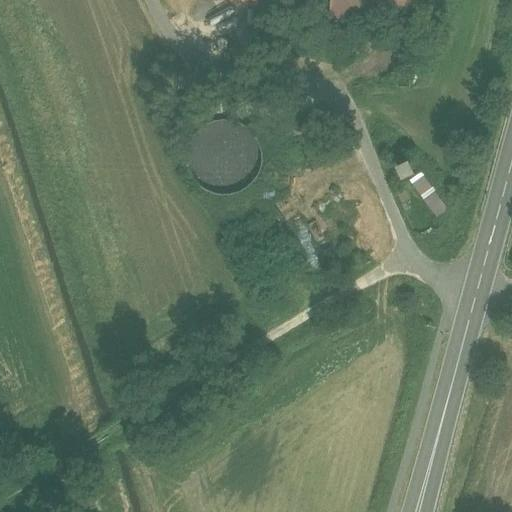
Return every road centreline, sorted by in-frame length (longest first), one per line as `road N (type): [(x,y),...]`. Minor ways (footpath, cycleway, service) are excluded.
road 1 (unclassified): [(476,288),(428,270),(406,250),(378,160),(348,100),(307,75),(197,48),(157,0)]
road 2 (secondary): [(476,288),(418,511)]
road 3 (secondary): [(511,156),(476,288)]
